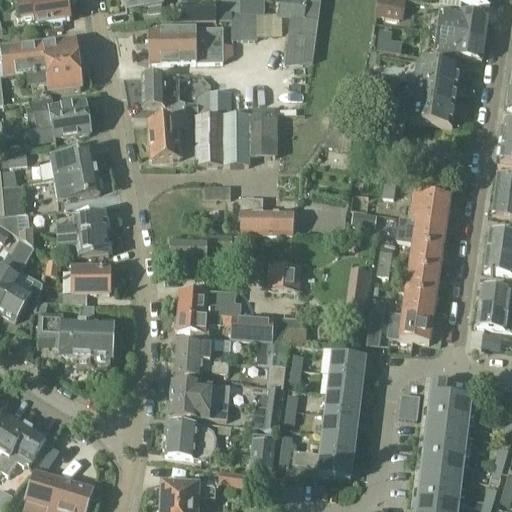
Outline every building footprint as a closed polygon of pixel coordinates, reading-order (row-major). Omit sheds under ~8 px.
[(36,28),(69,23),(66,1),(59,2),(58,0),(36,0),(14,4),(17,24),(35,22),(36,28)] [(123,0),(126,14),(147,11),(148,17),(161,15),(160,9),(162,8),(160,0),(123,0)] [(239,0),(217,0),(217,25),(231,25),(231,45),(257,45),(257,18),(240,19),(239,0)] [(312,66),(321,1),(312,0),(279,0),(278,22),(289,23),(284,70),(312,66)] [(375,21),(403,25),(406,4),(377,0),(375,21)] [(489,8),(490,0),(460,0),(459,4),(489,8)] [(216,26),(216,6),(182,6),(182,26),(216,26)] [(440,13),(437,30),(456,33),(470,35),(469,44),(484,45),(488,20),(440,13)] [(433,57),(452,59),(482,63),(484,45),(469,44),(470,35),(456,33),(437,30),(433,57)] [(180,34),(181,48),(182,68),(223,67),(223,33),(180,34)] [(168,48),(181,48),(180,34),(150,34),(150,53),(168,53),(168,48)] [(5,81),(26,78),(79,73),(79,69),(81,69),(78,43),(2,52),(5,81)] [(182,68),(181,48),(168,48),(168,53),(150,53),(150,68),(182,68)] [(417,66),(414,86),(458,92),(459,81),(466,82),(467,79),(460,77),(461,72),(417,66)] [(79,73),(26,78),(28,90),(49,87),(50,97),(82,93),(79,73)] [(166,105),(180,105),(179,79),(143,80),(144,112),(166,111),(166,105)] [(414,86),(411,105),(455,112),(456,107),(463,108),(463,104),(456,103),(458,92),(414,86)] [(225,96),(210,97),(210,121),(223,121),(226,121),(225,96)] [(30,107),(31,114),(31,115),(54,111),(53,104),(30,107)] [(454,116),(455,112),(411,105),(408,125),(452,132),(454,120),(461,121),(461,117),(454,116)] [(31,115),(31,114),(27,114),(29,129),(40,127),(40,130),(88,123),(85,107),(54,111),(31,115)] [(186,119),(199,119),(199,108),(186,108),(186,119)] [(178,133),(190,132),(190,120),(178,120),(178,124),(150,125),(150,128),(147,131),(148,137),(151,139),(152,165),(180,164),(178,133)] [(195,171),(224,171),(223,121),(195,121),(195,171)] [(274,121),(223,121),(224,171),(248,171),(248,163),(275,162),(274,121)] [(90,138),(88,123),(40,130),(40,127),(29,129),(32,149),(44,147),(44,144),(55,143),(90,138)] [(511,125),(505,125),(503,141),(511,142),(511,125)] [(9,127),(0,128),(0,140),(11,139),(9,127)] [(329,127),(326,151),(350,155),(354,131),(329,127)] [(500,164),(511,166),(511,142),(503,141),(500,164)] [(50,162),(54,184),(96,176),(93,154),(62,160),(50,162)] [(26,156),(0,158),(2,172),(27,169),(26,156)] [(96,176),(54,184),(58,205),(70,203),(100,198),(96,176)] [(511,182),(497,180),(495,197),(511,199),(510,206),(511,206),(511,182)] [(382,202),(393,204),(396,185),(385,183),(382,202)] [(25,219),(23,191),(2,193),(5,221),(25,219)] [(410,225),(416,226),(446,230),(450,201),(414,196),(410,225)] [(511,199),(495,197),(492,220),(511,222),(511,206),(510,206),(511,199)] [(293,240),(294,216),(262,216),(262,204),(242,204),(242,215),(241,215),(241,239),(293,240)] [(353,216),(351,228),(375,231),(377,220),(353,216)] [(58,231),(59,243),(107,239),(105,218),(74,221),(75,229),(58,231)] [(0,230),(20,243),(20,236),(18,221),(0,222),(0,230)] [(413,249),(443,254),(446,230),(416,226),(413,249)] [(0,232),(0,246),(4,249),(10,239),(0,232)] [(20,236),(20,243),(20,245),(21,245),(33,253),(32,234),(20,236)] [(502,261),(511,262),(511,238),(490,236),(487,252),(503,254),(502,261)] [(109,260),(107,239),(59,243),(59,253),(76,252),(77,262),(109,260)] [(231,256),(231,241),(195,241),(195,247),(171,247),(171,268),(206,268),(206,256),(231,256)] [(381,244),(379,256),(391,258),(393,246),(388,245),(381,244)] [(1,272),(18,282),(20,278),(35,254),(33,253),(21,245),(7,268),(4,267),(1,272)] [(355,246),(339,246),(339,255),(355,255),(355,246)] [(398,271),(409,273),(439,277),(443,254),(413,249),(411,260),(400,258),(398,271)] [(503,254),(487,252),(484,276),(511,279),(511,262),(502,261),(503,254)] [(56,281),(58,266),(47,264),(45,280),(56,281)] [(388,282),(390,270),(377,268),(375,280),(388,282)] [(301,271),(269,269),(267,294),(299,296),(301,271)] [(0,312),(14,288),(18,282),(1,272),(0,273),(0,312)] [(406,296),(436,301),(439,277),(409,273),(406,296)] [(63,308),(87,310),(87,299),(110,299),(110,292),(114,292),(114,280),(110,280),(110,274),(72,274),(72,298),(63,298),(63,308)] [(14,288),(0,312),(0,317),(15,326),(25,310),(35,316),(42,292),(20,278),(18,282),(14,288)] [(482,291),(479,308),(495,310),(494,318),(511,320),(511,306),(510,306),(511,295),(482,291)] [(206,319),(233,321),(239,321),(240,310),(234,310),(235,299),(179,295),(177,319),(206,320),(206,319)] [(402,320),(433,324),(436,301),(406,296),(402,320)] [(373,303),(371,315),(383,317),(385,305),(373,303)] [(495,310),(479,308),(476,331),(506,335),(511,335),(511,320),(494,318),(495,310)] [(82,314),(82,326),(86,326),(92,327),(93,314),(82,314)] [(368,336),(366,349),(379,350),(381,337),(383,317),(371,315),(368,336)] [(393,343),(399,344),(429,348),(433,324),(402,320),(390,318),(387,342),(393,343)] [(39,319),(38,342),(55,343),(54,353),(68,362),(90,363),(91,348),(85,348),(86,326),(82,326),(62,325),(63,321),(39,319)] [(206,320),(177,319),(176,335),(191,336),(190,342),(193,342),(208,344),(209,333),(205,333),(206,320)] [(209,329),(232,331),(233,321),(206,319),(206,320),(205,333),(209,333),(209,329)] [(231,345),(267,348),(268,348),(270,323),(239,321),(233,321),(232,331),(231,345)] [(270,323),(268,348),(289,349),(288,351),(304,352),(306,326),(270,323)] [(92,327),(86,326),(85,348),(91,348),(90,363),(90,371),(94,375),(105,376),(110,372),(110,364),(112,364),(113,328),(92,327)] [(174,363),(202,365),(228,367),(230,345),(208,344),(193,342),(193,348),(175,347),(174,363)] [(264,369),(269,370),(286,371),(288,351),(289,349),(268,348),(267,348),(264,369)] [(333,357),(330,378),(363,382),(365,361),(333,357)] [(293,360),(291,374),(301,375),(303,361),(293,360)] [(202,365),(174,363),(172,380),(201,382),(202,374),(212,375),(212,376),(227,378),(228,367),(202,365)] [(266,393),(269,393),(281,394),(283,394),(286,371),(269,370),(266,393)] [(299,390),(301,375),(291,374),(290,389),(299,390)] [(330,378),(328,398),(360,402),(363,382),(330,378)] [(432,391),(429,416),(468,421),(471,401),(444,398),(445,387),(427,384),(426,390),(432,391)] [(170,403),(228,409),(229,392),(204,389),(172,386),(171,389),(169,391),(169,399),(170,401),(170,403)] [(266,413),(278,414),(281,394),(269,393),(266,413)] [(360,402),(328,398),(325,418),(358,422),(360,402)] [(401,399),(400,411),(409,412),(410,402),(411,400),(401,399)] [(288,400),(286,414),(297,415),(298,401),(288,400)] [(410,402),(409,412),(409,413),(418,414),(419,404),(410,402)] [(226,425),(228,409),(170,403),(170,407),(168,408),(167,416),(169,418),(169,421),(202,424),(202,423),(226,425)] [(409,412),(400,411),(399,422),(408,424),(409,413),(409,412)] [(278,414),(266,413),(264,434),(275,435),(278,414)] [(409,413),(408,424),(417,425),(418,414),(409,413)] [(295,429),(297,415),(286,414),(284,428),(295,429)] [(426,437),(466,442),(468,421),(429,416),(426,437)] [(358,422),(325,418),(323,438),(355,442),(358,422)] [(0,478),(1,477),(29,430),(11,420),(0,437),(0,456),(2,457),(0,460),(0,478)] [(511,441),(511,427),(506,426),(503,439),(511,442),(511,441)] [(162,453),(165,456),(164,460),(193,463),(204,464),(210,462),(215,455),(216,444),(213,436),(207,432),(197,431),(197,430),(168,427),(168,432),(165,433),(164,440),(166,442),(166,445),(163,446),(162,453)] [(46,441),(29,430),(1,477),(8,481),(17,467),(24,471),(26,468),(29,469),(46,441)] [(424,458),(463,463),(466,442),(426,437),(424,458)] [(355,442),(323,438),(320,459),(353,463),(355,442)] [(283,441),(281,454),(291,456),(293,442),(283,441)] [(254,443),(250,478),(271,480),(275,445),(254,443)] [(498,453),(495,466),(504,469),(508,455),(498,453)] [(289,469),(291,456),(281,454),(279,468),(289,469)] [(350,483),(353,463),(320,459),(294,456),(292,469),(319,473),(318,479),(350,483)] [(421,478),(461,483),(463,463),(424,458),(421,478)] [(504,469),(495,466),(491,480),(500,483),(504,469)] [(86,511),(92,494),(76,489),(35,476),(23,511),(86,511)] [(218,489),(247,493),(249,480),(220,476),(218,489)] [(418,499),(458,504),(461,483),(421,478),(418,499)] [(511,481),(507,480),(503,494),(511,496),(511,481)] [(158,511),(196,511),(197,503),(215,504),(215,492),(197,491),(197,490),(162,489),(162,499),(159,501),(158,511)] [(487,492),(483,505),(493,508),(497,494),(487,492)] [(0,511),(5,511),(8,508),(12,501),(13,501),(0,494),(0,511)] [(511,499),(511,496),(503,494),(499,507),(509,510),(511,499)] [(416,511),(457,511),(458,504),(418,499),(416,511)] [(12,501),(8,508),(14,511),(16,511),(20,506),(12,501)]
